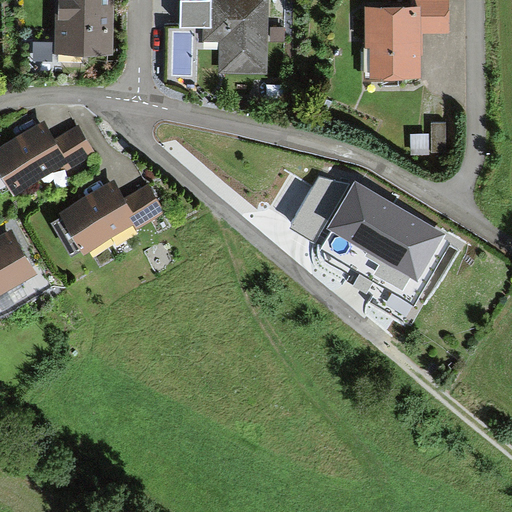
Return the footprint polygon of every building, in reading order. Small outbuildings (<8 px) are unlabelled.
[(57,0),(55,48),(112,50),(114,0),(57,0)] [(271,0),(180,0),(180,20),(205,21),(204,37),(221,37),(220,70),(270,72),(271,0)] [(364,0),(365,40),(370,40),(370,70),(421,70),(421,28),(450,28),(449,0),(364,0)] [(46,113),(0,139),(0,163),(15,189),(64,161),(67,168),(96,151),(79,121),(58,134),(46,113)] [(448,151),(448,120),(432,120),(432,151),(448,151)] [(116,173),(59,205),(84,248),(134,220),(137,227),(165,211),(149,181),(127,193),(116,173)] [(357,185),(332,228),(418,278),(443,235),(357,185)] [(0,292),(38,271),(12,226),(0,232),(0,292)]
